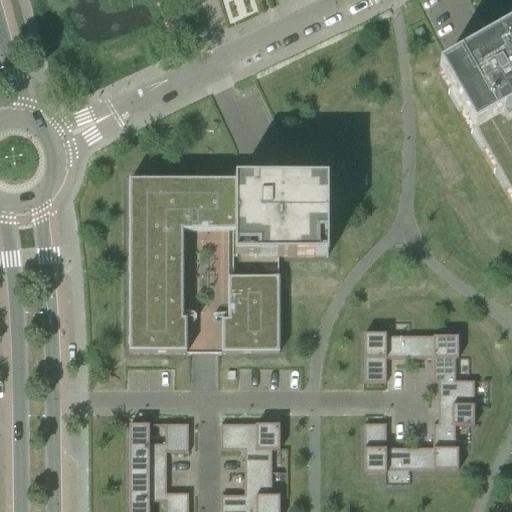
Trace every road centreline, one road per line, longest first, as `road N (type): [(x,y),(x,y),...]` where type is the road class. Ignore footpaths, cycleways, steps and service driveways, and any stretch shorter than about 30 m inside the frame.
road 1 (residential): [(51,144),(353,0)]
road 2 (tertiary): [(8,204),(19,511)]
road 3 (tertiary): [(52,406),(39,196)]
road 4 (residential): [(203,406),(398,406)]
road 5 (residential): [(52,406),(203,406)]
